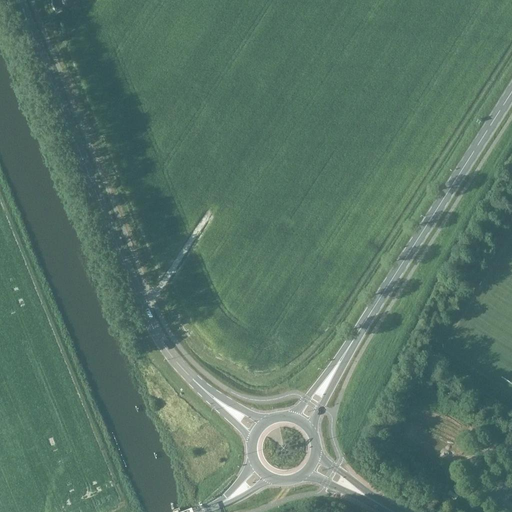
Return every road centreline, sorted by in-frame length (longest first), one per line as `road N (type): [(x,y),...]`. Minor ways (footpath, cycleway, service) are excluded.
road 1 (tertiary): [(223,405),(180,368),(150,323),(18,0)]
road 2 (primary): [(328,380),(511,91)]
